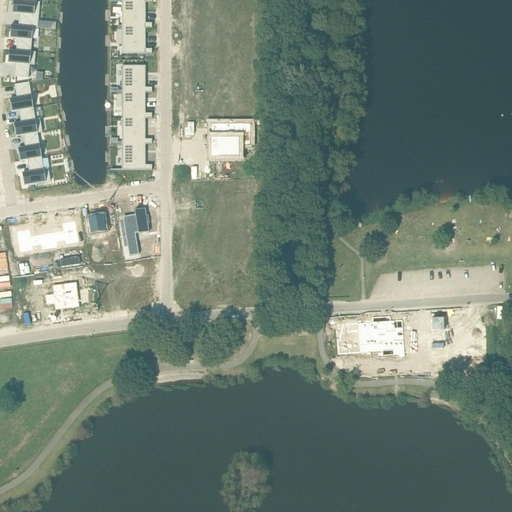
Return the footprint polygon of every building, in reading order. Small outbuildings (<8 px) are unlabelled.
[(11,25),(11,26),(38,28),(38,26),(33,26),(34,15),(38,15),(39,6),(40,3),(13,1),(12,13),(19,14),(18,26),(11,25)] [(244,1),(229,1),(229,10),(246,10),(246,9),(244,9),(244,1)] [(143,2),(122,2),(122,26),(122,28),(143,28),(152,28),(152,23),(145,23),(145,11),(143,11),(143,3),(143,2)] [(211,45),(210,45),(210,51),(211,51),(211,52),(246,52),(246,40),(232,40),(231,27),(239,27),(239,14),(215,15),(215,26),(211,26),(211,36),(213,36),(213,40),(211,40),(211,45)] [(9,50),(35,53),(35,52),(31,52),(33,28),(38,28),(11,26),(10,38),(17,39),(16,51),(9,50)] [(143,28),(122,28),(122,30),(122,54),(152,54),(152,49),(145,49),(145,37),(143,37),(143,28)] [(9,50),(8,63),(15,64),(14,77),(28,78),(30,65),(34,65),(35,55),(35,53),(9,50)] [(214,83),(211,83),(211,89),(212,89),(212,101),(228,101),(228,92),(237,92),(237,82),(239,82),(240,82),(240,80),(249,80),(249,74),(251,74),(251,64),(213,64),(213,65),(215,65),(215,78),(214,78),(214,83)] [(145,66),(122,66),(122,90),(122,92),(143,92),(143,93),(152,93),(152,88),(145,88),(145,76),(143,76),(143,68),(145,68),(145,66)] [(17,98),(9,99),(11,111),(33,108),(29,83),(14,85),(17,98)] [(143,92),(122,92),(122,95),(122,118),(143,118),(143,119),(145,119),(152,119),(152,114),(145,114),(145,102),(143,102),(143,93),(143,92)] [(33,108),(11,111),(11,112),(19,111),(21,122),(13,124),(16,136),(42,132),(41,129),(40,120),(35,120),(33,108)] [(143,118),(122,118),(122,142),(122,144),(143,144),(152,145),(152,139),(145,139),(145,127),(143,127),(143,119),(143,118)] [(215,138),(211,138),(211,157),(219,157),(219,155),(232,155),(237,155),(237,144),(243,144),(243,124),(223,124),(223,125),(223,138),(215,138)] [(42,132),(16,136),(16,137),(23,135),(25,147),(18,148),(20,161),(41,157),(37,133),(42,132)] [(143,144),(122,144),(122,146),(122,170),(152,170),(152,165),(145,165),(145,153),(143,153),(143,144)] [(41,157),(20,161),(27,160),(29,172),(22,173),(24,186),(36,184),(36,185),(44,184),(44,183),(50,181),(50,178),(49,178),(48,169),(43,170),(41,157)] [(212,191),(211,191),(211,203),(211,221),(222,221),(222,219),(222,213),(222,210),(233,210),(233,208),(240,208),(244,208),(244,197),(240,197),(240,182),(214,182),(214,191),(212,191)] [(135,217),(123,219),(128,248),(129,256),(139,255),(135,234),(138,233),(138,234),(149,232),(148,224),(148,223),(147,216),(146,216),(145,209),(134,211),(135,217)] [(87,218),(90,235),(106,232),(104,221),(103,216),(87,218)] [(64,231),(47,234),(50,248),(58,247),(57,242),(66,240),(67,245),(79,243),(75,220),(63,223),(64,231)] [(29,228),(17,230),(20,253),(33,251),(32,246),(41,245),(42,250),(50,248),(47,234),(30,237),(29,228)] [(213,259),(211,259),(211,267),(213,267),(213,281),(226,281),(226,270),(235,270),(235,250),(237,250),(237,244),(215,244),(215,259),(213,259)] [(82,258),(60,261),(61,268),(83,265),(82,258)] [(50,295),(45,296),(46,306),(54,305),(55,311),(80,308),(76,283),(64,284),(52,286),(53,295),(50,295)] [(340,339),(337,339),(338,354),(383,351),(383,356),(405,355),(403,320),(391,321),(390,316),(373,317),(373,322),(343,324),(340,339)]
